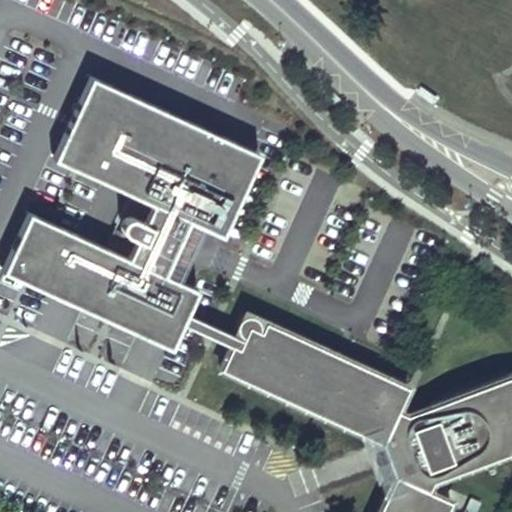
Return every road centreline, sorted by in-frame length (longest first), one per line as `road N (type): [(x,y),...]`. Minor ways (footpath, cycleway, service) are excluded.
road 1 (secondary): [(269,0),(414,133)]
road 2 (secondary): [(414,133),(431,154),(511,207)]
